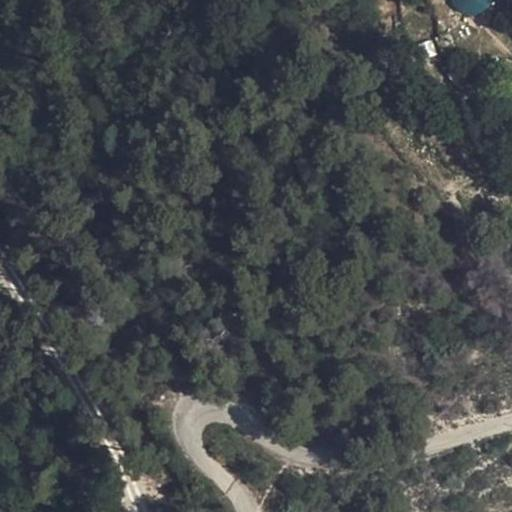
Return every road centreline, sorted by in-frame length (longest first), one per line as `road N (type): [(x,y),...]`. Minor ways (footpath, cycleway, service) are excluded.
road 1 (unclassified): [(511,424),(424,448),(328,459),(277,444),(232,412),(203,410),(189,432),(200,459),(247,511)]
road 2 (track): [(137,511),(100,423),(0,259)]
